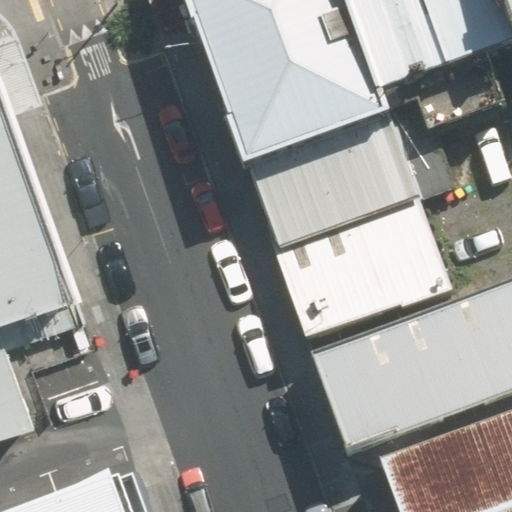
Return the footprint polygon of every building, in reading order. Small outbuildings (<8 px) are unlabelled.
[(184,0),(246,172),(388,121),(380,99),(342,0),(184,0)] [(420,0),(342,0),(380,99),(409,88),(449,74),(420,0)] [(486,60),(511,49),(511,36),(498,0),(420,0),(449,74),(486,60)] [(511,0),(498,0),(511,36),(511,0)] [(0,95),(2,100),(44,85),(20,24),(3,4),(0,1),(0,95)] [(429,141),(506,113),(486,60),(449,74),(409,88),(429,141)] [(0,425),(35,412),(11,349),(78,324),(2,100),(0,95),(0,425)] [(246,172),(275,255),(420,203),(388,121),(246,172)] [(307,346),(455,299),(420,203),(275,255),(307,346)] [(511,397),(511,285),(311,358),(349,455),(511,397)] [(511,511),(511,416),(378,463),(395,511),(511,511)] [(135,511),(120,470),(5,511),(135,511)]
